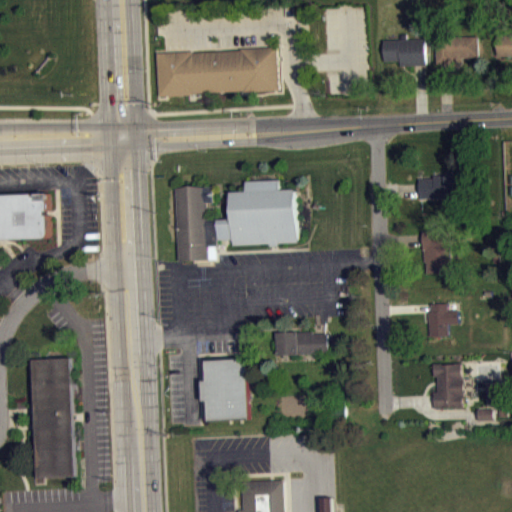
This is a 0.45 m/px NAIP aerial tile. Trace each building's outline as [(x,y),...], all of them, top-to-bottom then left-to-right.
[(438,63),(437,37),(479,35),(480,56),(454,56),(454,63),(438,63)] [(511,35),(499,36),(499,55),(511,54),(511,35)] [(384,39),(386,61),(401,60),(401,64),(427,64),(426,38),(384,39)] [(159,52),(161,94),(281,89),(278,47),(159,52)] [(470,175),(470,195),(422,198),(421,177),(435,177),(435,175),(470,175)] [(212,184),(213,199),(206,200),(207,217),(231,216),(230,189),(246,189),(245,178),(279,177),(279,187),(295,186),(297,240),(277,240),(278,243),(268,244),(268,241),(232,242),(232,237),(218,238),(218,243),(217,243),(217,257),(179,258),(176,185),(212,184)] [(0,233),(1,233),(2,236),(42,235),(46,235),(47,234),(49,231),(49,228),(49,212),(46,212),(46,208),(49,208),(48,191),(36,191),(36,194),(33,194),(33,191),(0,192),(0,233)] [(424,230),(425,261),(428,261),(428,273),(455,272),(455,263),(453,263),(451,229),(424,230)] [(431,335),(429,304),(449,304),(449,311),(459,310),(459,322),(449,323),(450,335),(431,335)] [(279,331),(280,353),(330,351),(329,333),(315,334),(315,331),(300,332),(300,330),(279,331)] [(31,357),(69,355),(74,473),(36,475),(31,357)] [(202,378),(207,378),(206,358),(246,356),(249,416),(208,418),(207,398),(203,398),(202,378)] [(434,363),(435,375),(439,375),(439,391),(435,391),(435,407),(464,406),(464,397),(466,396),(465,378),(463,376),(463,362),(434,363)] [(488,404),(488,384),(505,383),(506,404),(494,404),(494,419),(479,420),(479,408),(488,408),(488,404)] [(496,425),(495,414),(480,414),(480,426),(496,425)] [(242,479),(243,507),(238,507),(238,511),(284,511),(283,478),(242,479)]
